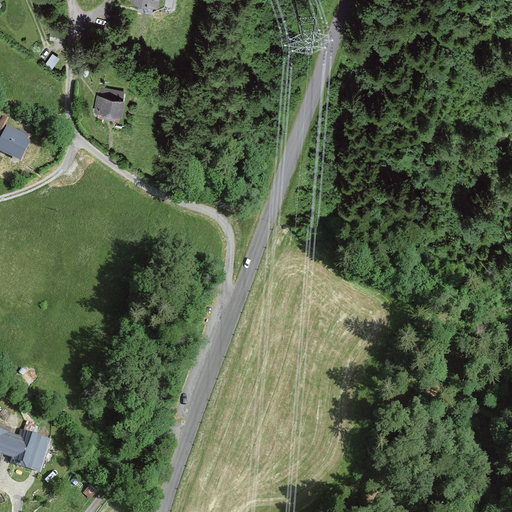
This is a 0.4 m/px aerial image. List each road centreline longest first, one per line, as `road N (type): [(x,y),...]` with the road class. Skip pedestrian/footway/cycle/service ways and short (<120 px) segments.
road 1 (tertiary): [(164,511),(345,0)]
road 2 (track): [(74,135),(126,177),(218,219),(228,234),(231,309)]
road 3 (track): [(72,0),(67,118),(74,135)]
